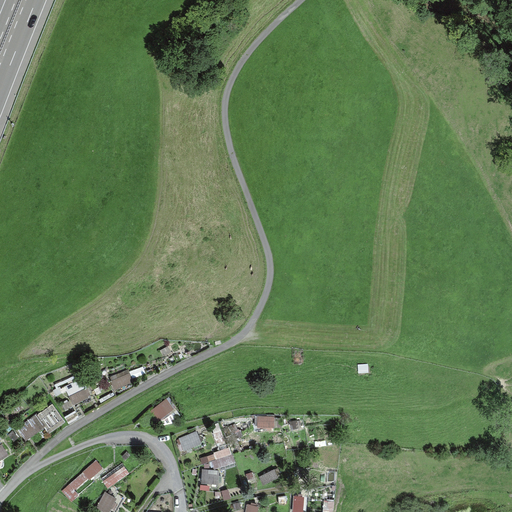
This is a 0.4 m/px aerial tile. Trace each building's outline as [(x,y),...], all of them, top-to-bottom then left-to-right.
[(111,377),(116,387),(135,378),(130,368),(111,377)] [(57,390),(59,394),(68,390),(74,403),(92,394),(84,377),(57,390)] [(26,439),(63,417),(56,404),(18,426),(26,439)] [(259,416),(259,424),(277,424),(277,416),(259,416)] [(180,437),(185,448),(203,440),(199,429),(180,437)] [(0,459),(10,450),(3,442),(0,444),(0,459)] [(232,447),(201,455),(203,463),(213,460),(216,469),(237,463),(232,447)] [(71,498),(104,466),(97,458),(63,490),(71,498)] [(109,486),(131,471),(126,463),(104,478),(109,486)] [(221,480),(220,468),(203,469),(203,482),(221,480)] [(99,507),(111,511),(117,495),(105,490),(99,507)] [(295,494),(294,511),(306,511),(306,494),(295,494)] [(248,501),(246,511),(258,511),(260,502),(248,501)]
